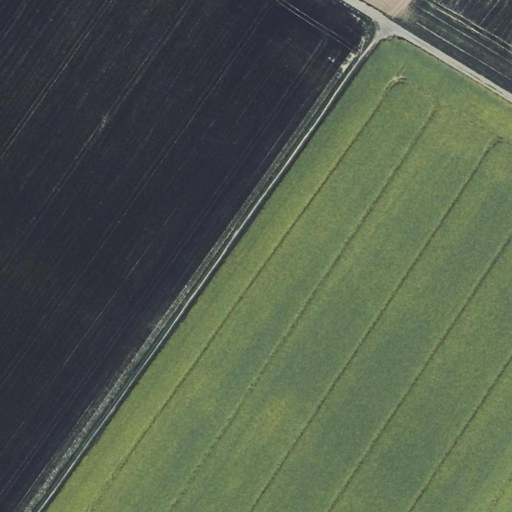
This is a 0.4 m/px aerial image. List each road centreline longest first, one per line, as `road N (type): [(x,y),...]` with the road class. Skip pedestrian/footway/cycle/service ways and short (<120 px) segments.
road 1 (track): [(34,511),(386,22)]
road 2 (track): [(349,0),(511,97)]
